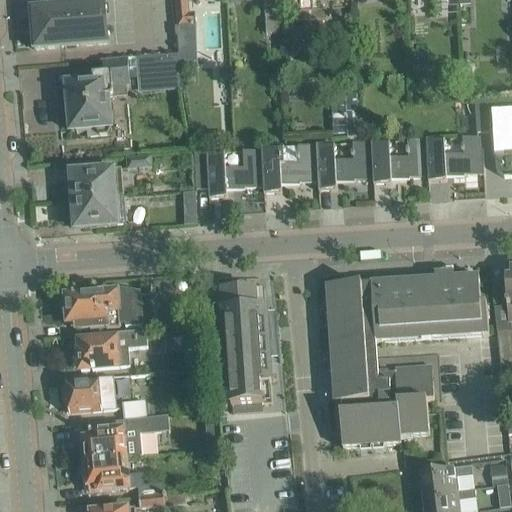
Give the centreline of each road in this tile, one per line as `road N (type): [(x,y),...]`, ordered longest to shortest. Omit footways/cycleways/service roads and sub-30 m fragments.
road 1 (residential): [(5,264),(289,245)]
road 2 (residential): [(317,511),(289,245)]
road 3 (tertiary): [(5,264),(29,511)]
road 4 (unknown): [(301,357),(459,351),(467,439)]
road 5 (residential): [(289,245),(511,231)]
